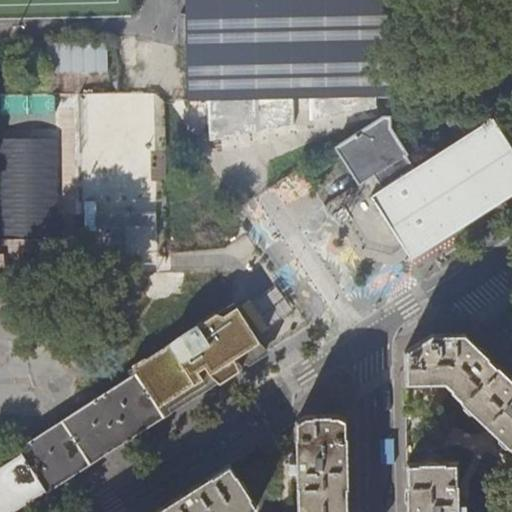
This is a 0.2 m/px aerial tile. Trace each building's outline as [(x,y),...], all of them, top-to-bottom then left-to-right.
[(187,0),(189,100),(209,100),(210,141),(295,123),(294,99),(308,98),(309,121),(378,108),(379,96),(400,97),(398,0),(187,0)] [(39,75),(107,73),(106,41),(39,43),(39,75)] [(373,195),(412,258),(433,245),(511,193),(511,148),(489,114),(457,114),(469,134),(415,168),(384,188),(373,195)] [(389,116),(381,116),(335,146),(360,184),(375,174),(384,188),(415,168),(406,154),(408,153),(389,128),(389,116)] [(279,187),(285,199),(310,186),(305,175),(279,187)] [(344,207),(332,215),(340,228),(352,220),(344,207)] [(219,250),(277,335),(304,317),(246,230),(219,250)] [(132,377),(135,375),(158,408),(188,388),(194,398),(244,366),(230,352),(238,343),(251,356),(267,350),(235,302),(128,370),(132,377)] [(445,383),(511,449),(511,379),(465,334),(432,334),(404,352),(405,384),(445,383)] [(0,511),(10,511),(44,490),(46,493),(164,417),(158,408),(135,375),(132,377),(18,449),(21,453),(0,466),(0,511)] [(347,511),(347,464),(346,419),(338,415),(306,415),(296,422),(297,511),(347,511)] [(458,511),(457,462),(441,463),(440,459),(437,456),(426,456),(423,459),(422,463),(407,464),(407,511),(458,511)] [(154,511),(249,511),(257,507),(230,464),(154,511)]
